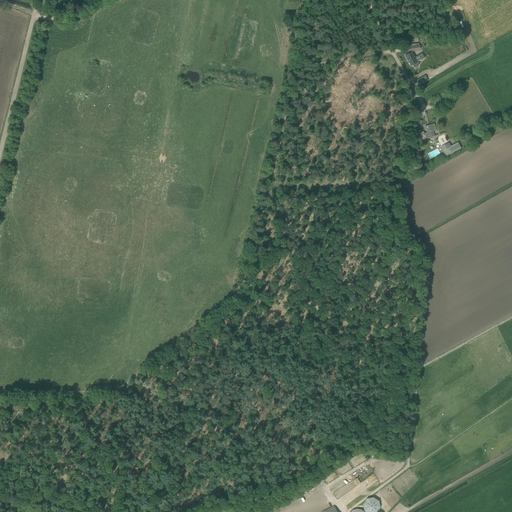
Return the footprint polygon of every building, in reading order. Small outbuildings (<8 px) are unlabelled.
[(411,52),(410,53),(405,55),(411,65),(412,65),(413,67),(415,68),(418,66),(419,64),(417,62),(424,58),(422,53),(414,57),(411,52)] [(428,80),(425,75),(417,80),(420,85),(428,80)] [(426,131),(427,132),(424,133),(423,131),(419,133),(422,140),(434,136),(433,132),(436,131),(434,123),(425,126),(426,131)] [(446,156),(461,148),(458,142),(451,146),(449,143),(440,147),(442,151),(443,151),(446,156)] [(381,511),(379,497),(365,499),(366,511),(381,511)]
